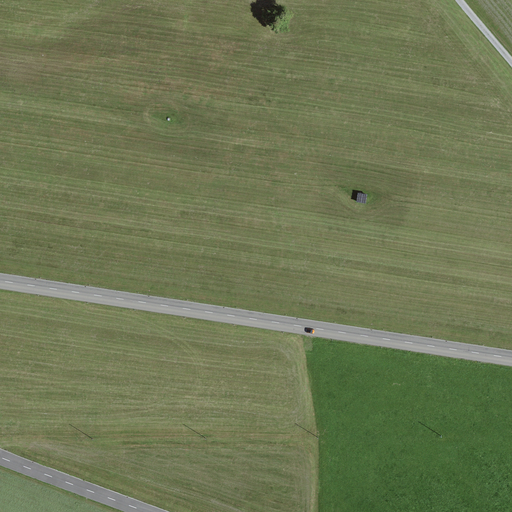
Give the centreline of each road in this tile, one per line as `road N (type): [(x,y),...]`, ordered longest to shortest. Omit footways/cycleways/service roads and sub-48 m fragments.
road 1 (tertiary): [(0,281),(511,358)]
road 2 (tertiary): [(0,457),(145,511)]
